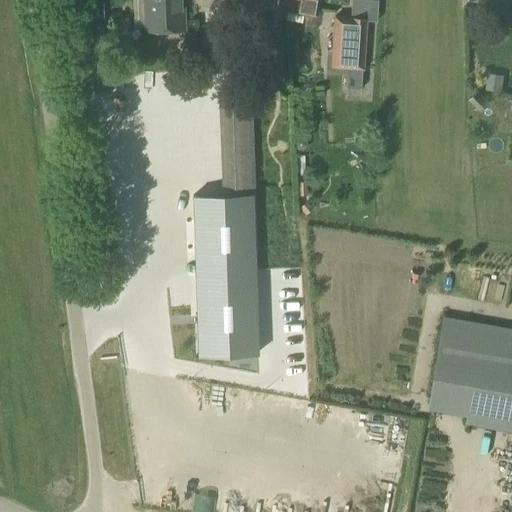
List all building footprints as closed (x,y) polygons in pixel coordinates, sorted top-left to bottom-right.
[(143,0),(145,32),(182,30),(181,0),(143,0)] [(286,12),(287,0),(256,0),(255,6),(286,12)] [(287,0),(286,12),(317,18),(319,0),(287,0)] [(318,30),(331,30),(331,13),(318,12),(318,30)] [(362,68),(363,68),(366,17),(333,15),(329,66),(348,68),(362,68)] [(252,87),(271,86),(269,50),(251,51),(252,87)] [(348,74),(347,74),(346,88),(361,88),(362,68),(348,68),(348,74)] [(502,92),(504,76),(487,74),(485,90),(502,92)] [(297,137),(294,141),(294,146),(298,150),(304,150),(307,145),(307,140),(303,136),(297,137)] [(194,196),(199,357),(260,355),(254,194),(194,196)] [(511,430),(511,328),(444,317),(430,397),(469,404),(466,423),(511,430)]
